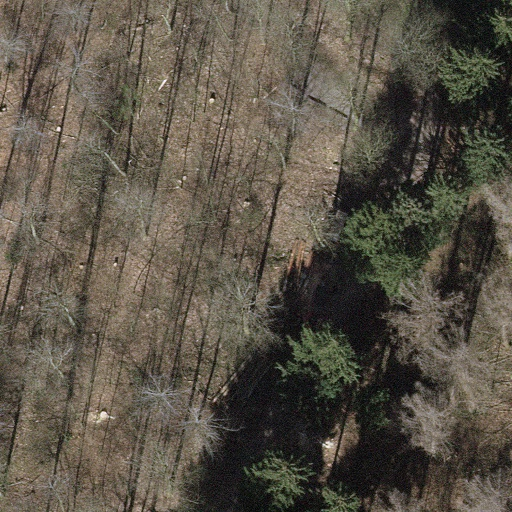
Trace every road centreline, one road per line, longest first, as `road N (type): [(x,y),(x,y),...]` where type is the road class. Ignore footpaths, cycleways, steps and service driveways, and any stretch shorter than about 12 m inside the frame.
road 1 (track): [(227,511),(405,170)]
road 2 (track): [(405,170),(432,89),(511,1)]
